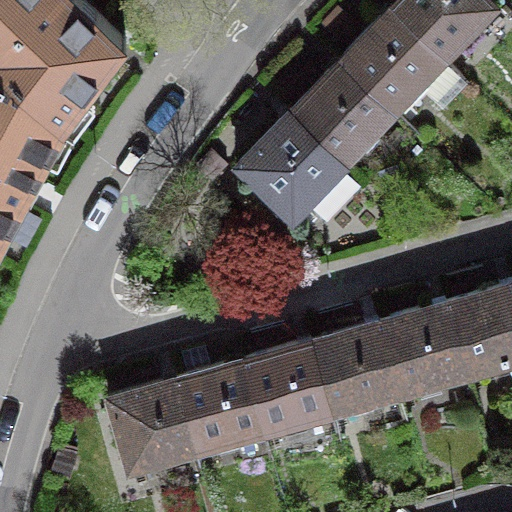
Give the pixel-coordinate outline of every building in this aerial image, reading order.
[(0,0),(0,60),(64,121),(126,37),(86,0),(0,0)] [(392,0),(391,1),(446,54),(496,2),(493,0),(392,0)] [(446,54),(391,1),(386,7),(339,55),(394,108),(446,54)] [(346,158),(394,108),(339,55),(334,61),(291,105),(346,158)] [(0,238),(28,186),(64,121),(0,60),(0,238)] [(346,158),(291,105),(286,111),(238,161),(293,214),(346,158)] [(446,297),(467,371),(511,358),(511,278),(501,282),(446,297)] [(379,316),(400,390),(467,371),(446,297),(434,300),(379,316)] [(367,319),(312,335),(332,409),(400,390),(379,316),(367,319)] [(265,427),(332,409),(312,335),(299,338),(244,354),(265,427)] [(198,446),(265,427),(244,354),(232,357),(177,373),(198,446)] [(129,466),(198,446),(177,373),(165,376),(108,392),(129,466)]
